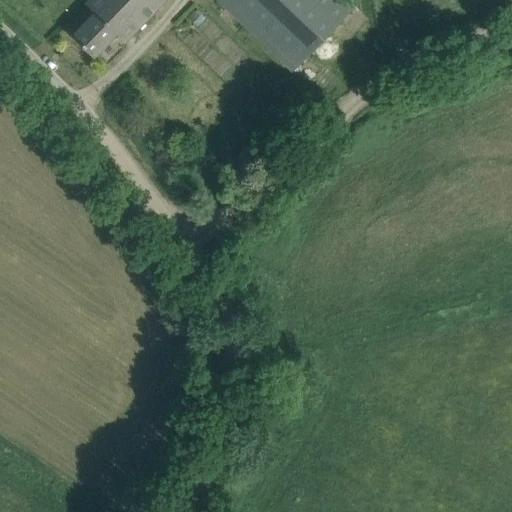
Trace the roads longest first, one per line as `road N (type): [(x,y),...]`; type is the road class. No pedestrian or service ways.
road 1 (track): [(511,29),(382,81),(300,139),(197,247)]
road 2 (track): [(190,511),(239,402),(222,294),(197,247)]
road 3 (unclassified): [(107,126),(0,13)]
road 4 (track): [(197,247),(107,126)]
